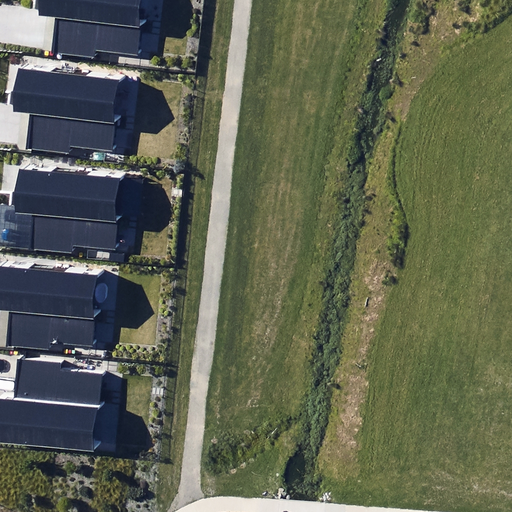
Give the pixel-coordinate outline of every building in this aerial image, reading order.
[(142,0),(38,0),(36,17),(54,19),(50,54),(93,59),(94,50),(136,55),(142,0)] [(121,79),(18,67),(13,112),(31,114),(27,149),(69,154),(70,145),(113,150),(121,79)] [(122,179),(19,167),(14,211),(32,213),(28,249),(70,254),(71,245),(114,250),(122,179)] [(99,277),(0,265),(0,310),(9,312),(5,347),(47,352),(48,343),(91,348),(99,277)] [(0,442),(95,452),(102,375),(57,371),(58,363),(17,359),(14,396),(0,394),(0,442)]
